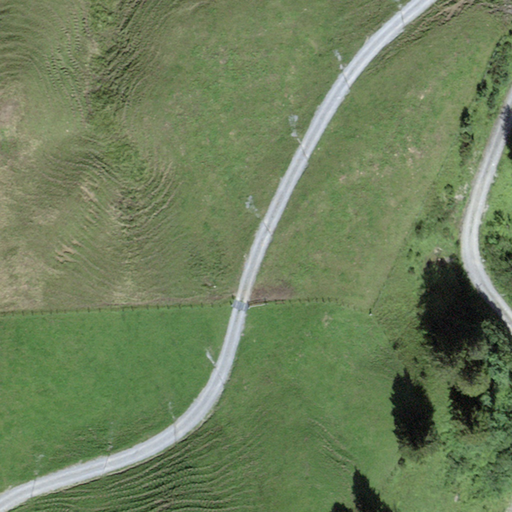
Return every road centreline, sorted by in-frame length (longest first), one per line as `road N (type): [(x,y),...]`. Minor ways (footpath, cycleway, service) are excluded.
road 1 (track): [(19,496),(150,450),(198,411),(228,350),(286,182),(324,112),(352,70),(424,0)]
road 2 (track): [(511,102),(469,245),(511,324)]
